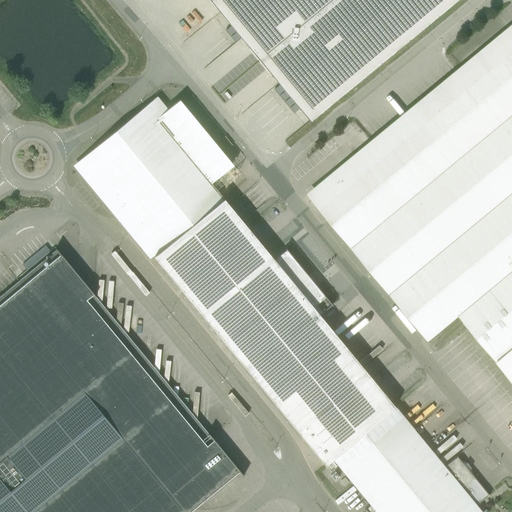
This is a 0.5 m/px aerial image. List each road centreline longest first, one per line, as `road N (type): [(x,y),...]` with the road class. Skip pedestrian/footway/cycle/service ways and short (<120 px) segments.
road 1 (unclassified): [(266,170),(511,465)]
road 2 (unclassified): [(266,170),(472,0)]
road 3 (unclassified): [(57,146),(175,62)]
road 4 (unclassified): [(175,62),(266,170)]
